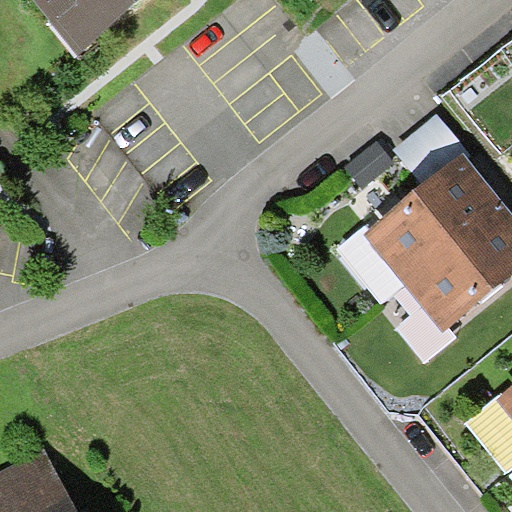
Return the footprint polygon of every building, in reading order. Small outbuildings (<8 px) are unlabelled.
[(29,0),(79,61),(155,0),(29,0)] [(471,158),(437,117),(395,152),(426,190),(464,159),(466,162),(471,158)] [(365,240),(407,291),(506,210),(491,191),(466,162),(464,159),(426,190),(365,240)] [(511,217),(506,210),(407,291),(445,338),(511,283),(511,217)] [(511,392),(497,404),(511,422),(511,392)] [(0,511),(75,511),(46,454),(0,476),(0,511)]
